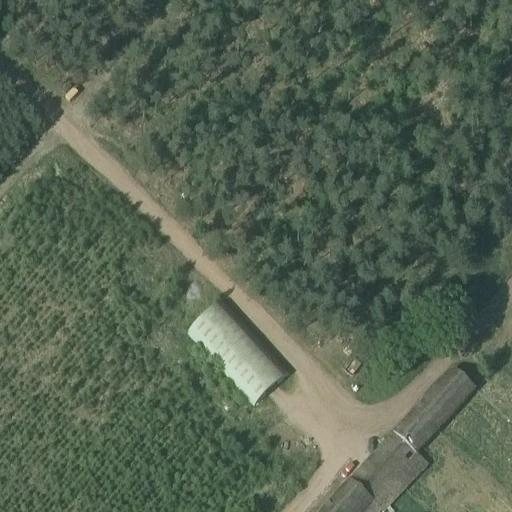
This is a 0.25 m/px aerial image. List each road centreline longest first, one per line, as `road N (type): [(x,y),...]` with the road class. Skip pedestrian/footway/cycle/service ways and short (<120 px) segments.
road 1 (track): [(368,436),(0,67)]
road 2 (track): [(300,511),(511,285)]
